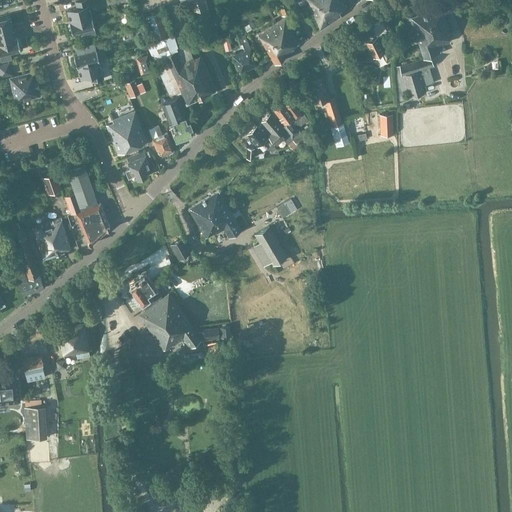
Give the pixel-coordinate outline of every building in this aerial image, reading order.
[(67,10),(69,21),(91,16),(87,0),(81,0),(75,2),(76,8),(67,10)] [(179,0),(181,4),(189,2),(200,38),(216,33),(205,0),(179,0)] [(307,0),(320,29),(340,15),(338,10),(346,6),(343,0),(307,0)] [(291,12),(288,2),(278,5),(282,16),(291,12)] [(450,32),(442,7),(410,17),(423,58),(400,66),(395,67),(398,101),(425,93),(422,86),(434,82),(429,67),(434,65),(431,56),(438,54),(435,46),(450,42),(447,33),(450,32)] [(110,20),(121,19),(121,11),(110,12),(110,20)] [(172,35),(164,13),(161,14),(161,13),(143,19),(151,42),(146,43),(170,95),(177,92),(178,93),(181,92),(186,103),(216,90),(200,55),(193,58),(186,42),(177,47),(173,35),(172,35)] [(0,18),(0,31),(13,28),(10,16),(0,18)] [(96,34),(91,16),(69,21),(72,33),(82,31),(84,37),(96,34)] [(284,18),(257,34),(274,64),(285,56),(285,55),(293,49),(291,46),(298,42),(284,18)] [(0,42),(15,38),(13,28),(0,31),(0,42)] [(232,54),(239,72),(257,65),(245,35),(238,38),(240,44),(242,43),(245,50),(236,54),(235,53),(232,54)] [(390,51),(382,35),(366,43),(373,57),(384,52),(385,54),(390,51)] [(231,49),(228,37),(223,38),(225,51),(231,49)] [(0,42),(0,56),(1,61),(11,59),(10,53),(20,50),(17,38),(15,38),(0,42)] [(77,67),(99,62),(96,49),(95,50),(94,44),(75,48),(76,49),(77,49),(78,54),(74,55),(77,67)] [(146,55),(140,57),(145,73),(151,71),(146,55)] [(8,62),(0,64),(0,77),(12,74),(8,62)] [(103,79),(99,62),(77,67),(80,78),(90,75),(91,82),(103,79)] [(34,71),(9,77),(15,102),(40,96),(34,71)] [(324,101),(332,126),(330,127),(336,146),(348,142),(334,98),(329,100),(322,78),(312,81),(314,86),(309,88),(315,104),(324,101)] [(134,79),(125,83),(130,96),(139,92),(134,79)] [(194,133),(189,120),(187,121),(178,97),(162,102),(176,140),(194,133)] [(308,119),(304,113),(302,114),(300,111),(300,109),(297,105),(295,105),(290,98),(287,99),(286,101),(274,110),(284,124),(283,125),(297,143),(304,136),(299,130),(298,131),(291,120),(294,117),(299,124),(301,125),(308,119)] [(156,119),(161,118),(158,107),(153,109),(156,119)] [(107,129),(117,153),(147,141),(135,110),(112,120),(113,122),(114,126),(107,129)] [(282,137),(287,143),(290,146),(294,145),(296,144),(292,139),(270,114),(262,121),(272,133),(268,136),(275,144),(282,137)] [(387,134),(393,134),(393,114),(386,114),(379,114),(380,135),(387,134)] [(349,132),(350,132),(351,138),(366,134),(364,128),(365,128),(362,117),(347,121),(349,132)] [(157,125),(144,131),(150,148),(155,146),(156,150),(159,149),(161,154),(166,152),(167,153),(168,153),(173,151),(172,150),(173,149),(173,148),(173,146),(174,146),(172,141),(171,142),(167,132),(161,134),(157,125)] [(247,134),(258,146),(262,142),(267,148),(269,147),(272,150),(275,147),(257,126),(247,134)] [(148,163),(144,151),(134,155),(136,159),(128,162),(131,168),(128,170),(131,177),(136,175),(137,178),(146,174),(145,172),(150,170),(147,163),(148,163)] [(63,157),(75,192),(80,191),(83,200),(95,197),(84,165),(80,166),(75,154),(63,157)] [(61,189),(55,172),(42,177),(48,193),(61,189)] [(224,228),(229,237),(241,230),(218,190),(188,208),(205,237),(213,232),(214,234),(224,228)] [(75,192),(64,196),(71,214),(75,212),(88,243),(91,244),(108,229),(109,225),(100,203),(97,203),(95,197),(83,200),(80,191),(75,192)] [(71,248),(61,218),(32,228),(43,259),(64,252),(63,251),(71,248)] [(18,222),(10,225),(28,279),(39,275),(23,228),(20,229),(18,222)] [(265,229),(251,237),(267,265),(281,257),(265,229)] [(181,238),(170,244),(178,259),(190,252),(181,238)] [(221,252),(225,278),(244,274),(243,270),(234,272),(230,251),(221,252)] [(44,288),(40,277),(27,281),(24,271),(17,273),(20,284),(23,293),(27,291),(28,293),(44,288)] [(221,283),(212,273),(207,278),(216,288),(221,283)] [(133,294),(144,310),(163,297),(147,274),(144,274),(140,277),(139,279),(130,286),(129,288),(129,289),(126,291),(129,296),(133,294)] [(139,314),(163,349),(172,343),(173,345),(183,337),(190,347),(201,340),(168,293),(163,297),(144,310),(139,314)] [(63,355),(76,353),(77,359),(89,357),(88,350),(91,350),(86,323),(57,328),(61,348),(62,348),(63,355)] [(231,337),(230,326),(220,327),(221,337),(231,337)] [(219,339),(217,327),(203,329),(204,341),(219,339)] [(44,370),(41,356),(22,360),(25,374),(44,370)] [(56,361),(58,369),(66,367),(64,359),(56,361)] [(0,403),(20,402),(17,377),(0,378),(0,403)] [(47,438),(45,406),(24,407),(26,439),(47,438)]
